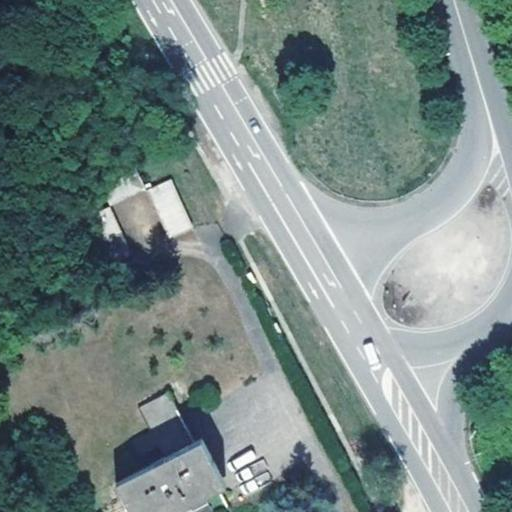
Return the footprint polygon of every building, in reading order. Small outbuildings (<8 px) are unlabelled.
[(87,185),(100,210),(102,209),(136,189),(123,165),(87,185)] [(159,176),(136,189),(161,236),(185,224),(159,176)] [(125,256),(102,209),(100,210),(77,222),(102,269),(125,256)] [(199,511),(217,511),(227,507),(217,487),(191,439),(163,390),(133,407),(145,431),(125,443),(133,458),(154,447),(159,458),(112,483),(128,511),(170,511),(192,500),(199,511)] [(199,435),(191,439),(217,487),(226,482),(199,435)]
